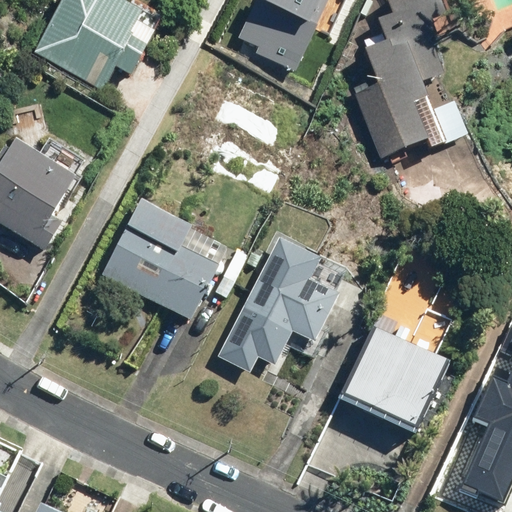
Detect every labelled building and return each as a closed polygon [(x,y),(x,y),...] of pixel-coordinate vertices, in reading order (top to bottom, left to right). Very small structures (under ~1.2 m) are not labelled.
[(139,19),(102,0),(62,0),(34,55),(103,95),(114,73),(130,82),(152,38),(134,29),(139,19)] [(255,58),(294,78),(328,0),(262,0),(261,2),(257,0),(238,42),(258,52),(255,58)] [(353,100),(379,165),(431,144),(416,107),(426,103),(420,87),(444,78),(429,41),(435,39),(430,26),(446,19),(438,0),(397,0),(384,5),(390,20),(381,42),(384,48),(361,57),(375,92),(353,100)] [(0,230),(42,257),(61,228),(50,221),(74,184),(8,142),(0,154),(0,230)] [(101,279),(189,326),(218,271),(180,251),(191,232),(139,204),(101,279)] [(274,251),(220,355),(252,371),(259,358),(276,367),(291,338),(313,349),(338,300),(297,279),(303,266),(274,251)] [(444,368),(372,335),(341,401),(412,434),(444,368)] [(487,425),(462,484),(507,503),(511,491),(511,383),(511,387),(490,378),(473,419),(487,425)]
